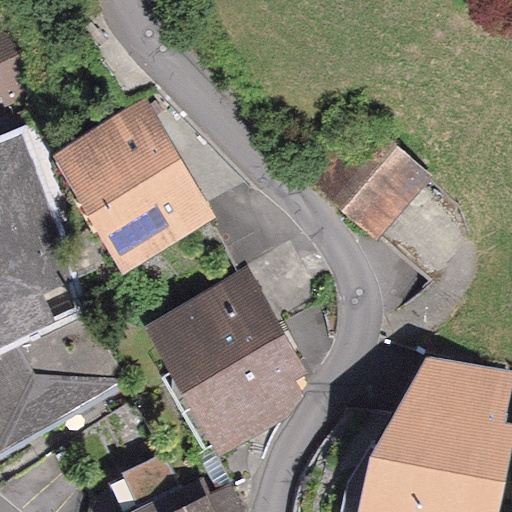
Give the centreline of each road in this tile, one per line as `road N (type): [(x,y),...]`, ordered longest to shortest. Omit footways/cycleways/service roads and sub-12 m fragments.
road 1 (residential): [(278,511),(351,381),(363,315),(349,259),(226,141),(116,0)]
road 2 (unknown): [(511,146),(363,315)]
